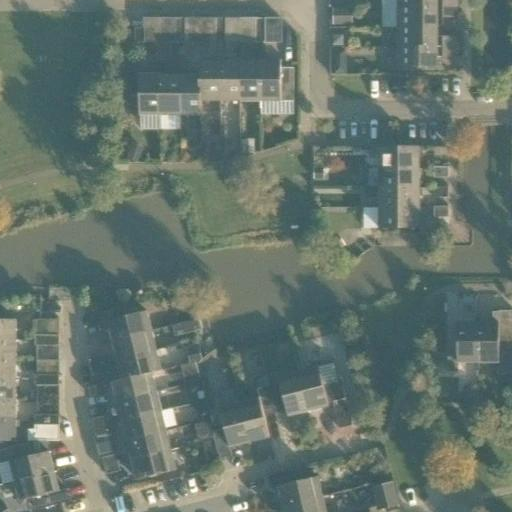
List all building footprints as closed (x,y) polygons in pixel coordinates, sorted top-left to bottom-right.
[(458,18),(458,8),(397,8),(397,28),(438,28),(438,18),(458,18)] [(352,9),(333,9),(333,25),(352,25),(352,9)] [(175,31),(185,31),(185,19),(175,19),(175,31)] [(226,31),(226,19),(215,19),(215,31),(226,31)] [(266,31),(266,19),(255,19),(255,31),(266,31)] [(281,41),(281,19),(266,19),(266,31),(266,41),(281,41)] [(437,37),(438,28),(397,28),(397,47),(458,48),(458,37),(437,37)] [(135,29),(135,44),(145,43),(145,29),(135,29)] [(132,41),(132,30),(130,30),(121,30),(121,41),(132,41)] [(175,43),(185,43),(185,31),(175,31),(175,43)] [(215,43),(226,43),(226,31),(215,31),(215,43)] [(266,43),(266,41),(266,31),(255,31),(255,43),(266,43)] [(333,46),(342,46),(342,36),(333,36),(333,46)] [(458,58),(458,48),(397,47),(397,68),(437,68),(437,58),(458,58)] [(345,51),(334,51),(334,75),(345,75),(345,51)] [(201,102),(221,102),(221,61),(200,61),(200,75),(201,102)] [(221,102),(240,102),(240,61),(221,61),(221,102)] [(240,102),(260,102),(260,61),(240,61),(240,102)] [(281,69),(281,61),(260,61),(260,102),(281,102),(281,100),(294,100),(294,69),(281,69)] [(140,116),(161,116),(160,75),(128,75),(128,95),(140,95),(140,116)] [(161,116),(181,116),(180,75),(160,75),(161,116)] [(201,116),(201,102),(200,75),(180,75),(181,116),(201,116)] [(241,140),(242,154),(255,154),(254,140),(241,140)] [(448,147),(433,148),(433,158),(448,158),(448,147)] [(379,168),(420,168),(419,148),(379,148),(379,168)] [(433,178),(448,178),(448,168),(433,167),(433,178)] [(379,188),(420,188),(420,168),(379,168),(379,188)] [(323,169),(315,169),(315,179),(323,179),(323,169)] [(434,198),(448,198),(448,187),(434,188),(434,198)] [(379,208),(420,208),(420,188),(379,188),(379,208)] [(434,218),(448,217),(448,207),(434,207),(434,218)] [(379,229),(420,229),(420,208),(379,208),(379,229)] [(329,258),(346,246),(337,233),(320,245),(329,258)] [(101,285),(90,285),(86,290),(86,301),(104,301),(104,291),(101,285)] [(205,317),(203,310),(189,314),(191,320),(191,321),(205,317)] [(113,342),(152,332),(147,312),(113,321),(111,311),(99,314),(102,324),(108,323),(113,342)] [(479,363),(499,363),(499,351),(499,339),(511,338),(511,312),(493,312),(493,323),(479,323),(479,363)] [(0,341),(16,341),(16,321),(0,320),(0,341)] [(59,336),(59,321),(33,321),(33,336),(35,336),(47,336),(59,336)] [(459,363),(479,363),(479,323),(458,323),(458,357),(448,357),(448,372),(459,372),(459,363)] [(183,335),(181,325),(173,327),(175,337),(183,335)] [(118,361),(157,352),(152,332),(113,342),(118,361)] [(47,347),(47,336),(35,336),(35,347),(47,347)] [(59,347),(59,336),(47,336),(47,347),(59,347)] [(499,351),(511,350),(511,338),(499,339),(499,351)] [(0,361),(16,361),(16,341),(0,341),(0,361)] [(123,380),(152,374),(162,371),(157,352),(118,361),(123,380)] [(90,368),(104,364),(102,356),(88,359),(90,368)] [(0,381),(17,381),(16,361),(0,361),(0,381)] [(202,362),(190,364),(193,379),(205,377),(202,362)] [(92,376),(106,373),(104,364),(90,368),(92,376)] [(299,372),(309,412),(335,406),(340,429),(352,426),(342,382),(324,387),(319,367),(299,372)] [(289,417),(309,412),(299,372),(279,377),(280,383),(269,386),(276,414),(288,411),(289,417)] [(117,402),(157,392),(152,374),(123,380),(112,383),(117,402)] [(35,386),(47,386),(47,376),(35,376),(35,386)] [(47,386),(59,386),(59,376),(47,376),(47,386)] [(0,401),(17,401),(17,381),(0,381),(0,401)] [(103,385),(95,387),(89,388),(91,397),(105,394),(103,385)] [(265,417),(276,414),(269,386),(257,389),(260,399),(240,404),(250,443),(270,438),(265,417)] [(464,402),(478,402),(478,386),(464,386),(464,402)] [(122,422),(162,412),(157,392),(117,402),(122,422)] [(203,392),(195,394),(197,403),(206,401),(203,392)] [(0,420),(17,421),(17,401),(0,401),(0,420)] [(206,402),(197,404),(200,414),(208,411),(206,402)] [(231,448),(250,443),(240,404),(220,409),(225,429),(214,432),(220,459),(233,456),(231,448)] [(127,441),(166,431),(162,412),(122,422),(127,441)] [(35,426),(48,426),(47,416),(35,416),(35,426)] [(48,426),(59,426),(59,416),(47,416),(48,426)] [(94,428),(109,424),(107,416),(92,419),(94,428)] [(0,441),(17,441),(17,421),(0,420),(0,441)] [(96,437),(111,433),(109,424),(94,428),(96,437)] [(132,460),(171,450),(166,431),(127,441),(132,460)] [(203,443),(206,455),(217,452),(214,440),(203,443)] [(50,452),(31,457),(28,444),(1,451),(1,452),(0,452),(0,465),(11,463),(16,482),(55,472),(50,452)] [(137,480),(176,470),(171,450),(132,460),(137,480)] [(104,467),(119,463),(117,455),(102,458),(104,467)] [(106,475),(121,472),(119,463),(104,467),(106,475)] [(284,507),(323,497),(319,478),(300,483),(295,471),(268,478),(271,490),(279,488),(284,507)] [(55,472),(16,482),(21,502),(34,498),(37,510),(71,502),(68,490),(60,492),(55,472)] [(373,488),(379,510),(399,505),(393,482),(373,488)] [(327,511),(323,497),(284,507),(285,511),(327,511)]
